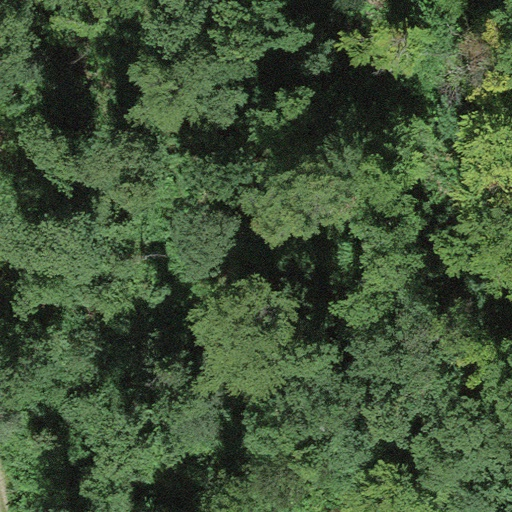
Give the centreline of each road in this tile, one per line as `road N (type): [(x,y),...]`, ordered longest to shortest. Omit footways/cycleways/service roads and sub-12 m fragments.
road 1 (track): [(137,0),(257,381),(312,511)]
road 2 (track): [(330,0),(384,94),(511,240)]
